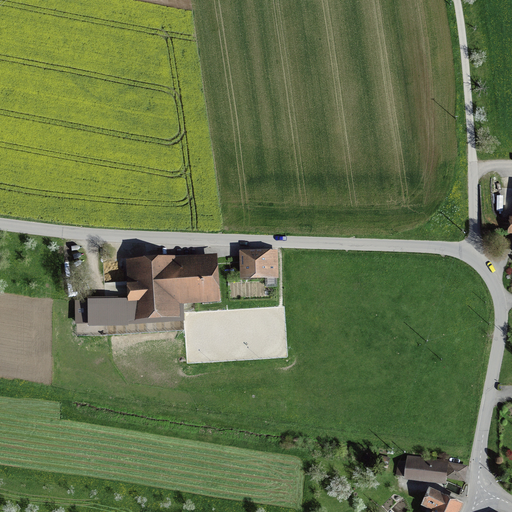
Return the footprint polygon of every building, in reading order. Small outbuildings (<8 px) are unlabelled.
[(488,191),(504,192),(505,175),(489,174),(488,191)] [(246,275),(276,274),(275,252),(245,253),(246,275)] [(126,300),(89,302),(90,324),(125,322),(125,315),(183,312),(183,296),(214,294),(212,263),(170,266),(170,261),(134,263),(135,286),(125,287),(126,300)] [(406,480),(444,485),(447,465),(408,460),(406,480)] [(446,480),(464,484),(468,469),(450,464),(446,480)] [(430,511),(460,511),(462,508),(428,493),(422,507),(431,511),(430,511)]
